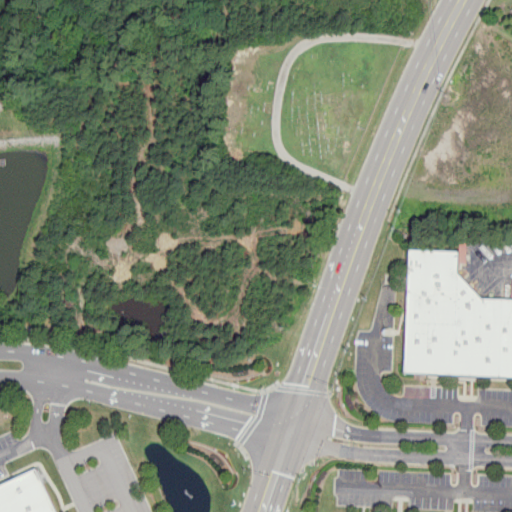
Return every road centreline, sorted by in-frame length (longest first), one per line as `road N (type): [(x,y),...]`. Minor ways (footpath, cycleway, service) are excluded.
road 1 (secondary): [(463,0),(369,208),(293,430)]
road 2 (residential): [(373,200),(285,156),(275,121),(289,60),(314,40),(332,38),(439,47)]
road 3 (tertiary): [(0,364),(56,370),(293,430)]
road 4 (residential): [(293,430),(364,444),(511,450)]
